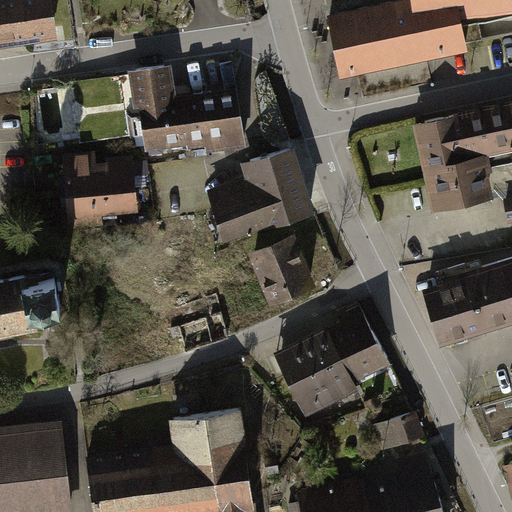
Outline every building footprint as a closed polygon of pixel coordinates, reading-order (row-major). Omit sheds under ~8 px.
[(0,0),(0,42),(55,35),(49,0),(0,0)] [(412,11),(409,0),(398,0),(327,15),(340,77),(467,51),(461,19),(457,2),(412,11)] [(457,2),(461,19),(511,13),(511,0),(409,0),(412,11),(457,2)] [(206,149),(245,143),(235,82),(175,91),(170,59),(126,66),(127,71),(132,105),(137,104),(138,109),(125,111),(129,133),(142,131),(145,146),(186,140),(187,145),(205,142),(206,149)] [(132,105),(127,71),(69,81),(79,140),(129,133),(125,111),(138,109),(137,104),(132,105)] [(511,100),(477,107),(415,121),(433,205),(493,192),(488,168),(492,167),(492,165),(511,160),(511,100)] [(267,221),(314,208),(292,141),(239,159),(243,171),(206,186),(222,238),(267,221)] [(101,211),(138,208),(132,152),(105,154),(105,158),(96,159),(95,148),(61,151),(68,226),(102,223),(101,211)] [(511,193),(503,196),(508,221),(511,220),(511,193)] [(268,298),(316,277),(294,226),(245,247),(268,298)] [(511,258),(469,270),(467,264),(436,273),(439,289),(424,293),(440,347),(511,325),(511,258)] [(0,330),(35,324),(33,314),(62,309),(55,273),(26,278),(24,270),(0,274),(0,330)] [(186,344),(230,332),(213,271),(169,283),(186,344)] [(353,379),(390,360),(357,298),(335,310),(341,320),(328,326),(325,320),(272,348),(306,412),(357,385),(353,379)] [(256,511),(256,506),(254,506),(240,404),(167,414),(171,442),(85,454),(92,511),(256,511)] [(416,406),(372,423),(382,448),(426,432),(416,406)] [(0,511),(73,511),(62,415),(0,421),(0,511)] [(443,511),(425,449),(397,456),(400,466),(357,477),(356,473),(296,488),(302,511),(443,511)]
